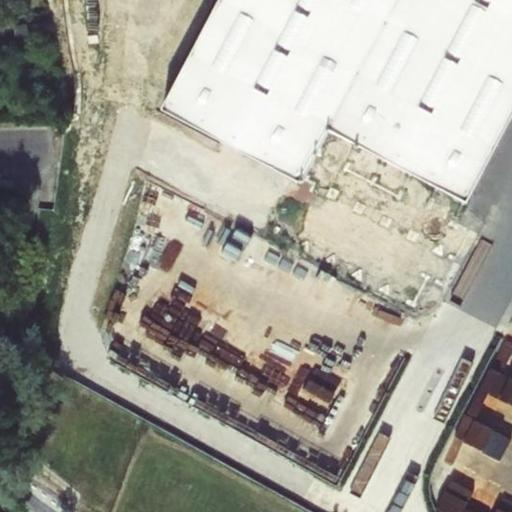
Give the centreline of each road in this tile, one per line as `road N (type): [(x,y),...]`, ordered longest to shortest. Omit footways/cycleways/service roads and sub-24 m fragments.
road 1 (unknown): [(467,327),(405,306),(226,213),(119,144)]
road 2 (unknown): [(80,502),(43,477),(37,276),(48,182)]
road 3 (unknown): [(497,278),(434,392),(428,420),(442,448),(511,481)]
